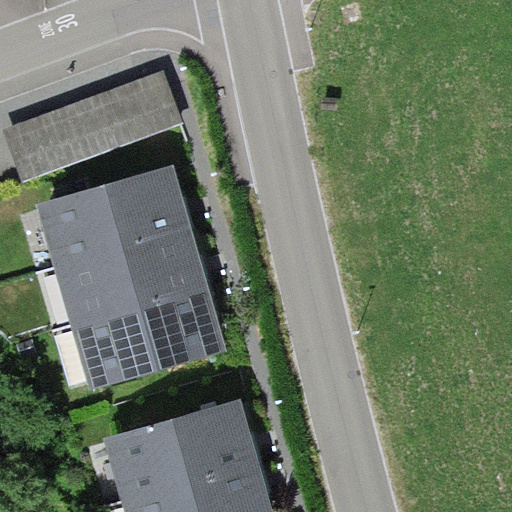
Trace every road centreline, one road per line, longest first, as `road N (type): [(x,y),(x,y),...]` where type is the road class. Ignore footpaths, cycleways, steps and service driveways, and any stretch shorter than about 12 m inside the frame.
road 1 (tertiary): [(251,0),(364,511)]
road 2 (residential): [(147,0),(0,55)]
